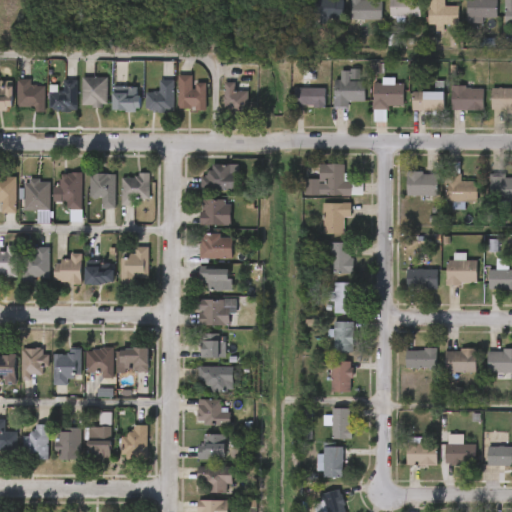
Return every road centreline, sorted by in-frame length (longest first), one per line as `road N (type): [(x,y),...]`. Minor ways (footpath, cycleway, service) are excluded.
road 1 (residential): [(0,143),(511,142)]
road 2 (residential): [(175,145),(172,511)]
road 3 (residential): [(389,142),(388,484)]
road 4 (residential): [(173,317),(0,316)]
road 5 (residential): [(172,491),(0,489)]
road 6 (residential): [(511,495),(411,494),(388,484)]
road 7 (residential): [(511,319),(387,320)]
